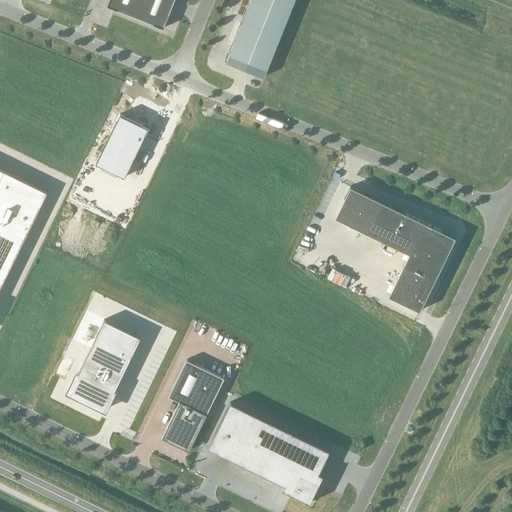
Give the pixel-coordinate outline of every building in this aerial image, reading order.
[(174,0),(108,0),(107,5),(163,28),(174,0)] [(250,0),(226,62),(263,76),(293,0),(250,0)] [(124,177),(148,127),(119,113),(95,162),(124,177)] [(202,127),(190,151),(212,161),(223,138),(202,127)] [(223,138),(212,161),(234,172),(245,148),(223,138)] [(190,151),(186,160),(208,170),(212,161),(190,151)] [(278,157),(261,194),(299,212),(316,176),(278,157)] [(186,160),(182,169),(203,179),(208,170),(186,160)] [(212,161),(208,170),(229,181),(234,172),(212,161)] [(0,287),(47,192),(0,168),(0,287)] [(182,169),(177,178),(199,188),(203,179),(182,169)] [(208,170),(203,179),(225,190),(229,181),(208,170)] [(177,178),(173,187),(195,197),(199,188),(177,178)] [(203,179),(199,188),(221,199),(225,190),(203,179)] [(367,232),(382,201),(350,186),(335,217),(367,232)] [(173,187),(169,196),(190,206),(195,197),(173,187)] [(199,188),(195,197),(216,208),(221,199),(199,188)] [(169,196),(164,205),(186,215),(190,206),(169,196)] [(195,197),(190,206),(212,217),(216,208),(195,197)] [(424,222),(382,201),(367,232),(409,253),(424,222)] [(164,205),(160,214),(182,224),(186,215),(164,205)] [(190,206),(186,215),(208,226),(212,217),(190,206)] [(160,214),(155,223),(177,233),(182,224),(160,214)] [(186,215),(182,224),(203,235),(208,226),(186,215)] [(434,280),(455,237),(424,222),(409,253),(403,265),(434,280)] [(155,223),(151,232),(173,242),(177,233),(155,223)] [(182,224),(177,233),(199,244),(203,235),(182,224)] [(151,232),(147,241),(169,251),(173,242),(151,232)] [(177,233),(173,242),(195,253),(199,244),(177,233)] [(147,241),(142,250),(164,260),(169,251),(147,241)] [(173,242),(169,251),(190,262),(195,253),(173,242)] [(45,250),(38,265),(74,283),(81,268),(45,250)] [(142,250),(138,259),(160,269),(164,260),(142,250)] [(169,251),(164,260),(186,271),(190,262),(169,251)] [(138,259),(134,268),(156,278),(160,269),(138,259)] [(164,260),(160,269),(182,280),(186,271),(164,260)] [(38,265),(31,279),(67,297),(74,283),(38,265)] [(419,310),(434,280),(403,265),(388,295),(419,310)] [(134,268),(129,277),(151,287),(156,278),(134,268)] [(160,269),(156,278),(177,289),(182,280),(160,269)] [(156,278),(151,287),(173,298),(177,289),(156,278)] [(31,279),(24,294),(60,311),(67,297),(31,279)] [(24,294),(17,308),(53,326),(60,311),(24,294)] [(17,308),(10,323),(46,340),(53,326),(17,308)] [(105,409),(140,337),(104,319),(77,373),(77,372),(68,391),(96,405),(105,409)] [(10,323),(0,342),(0,362),(28,376),(46,340),(10,323)] [(186,359),(168,396),(179,401),(161,437),(188,450),(224,378),(186,359)] [(318,473),(329,450),(230,401),(208,447),(284,484),(282,489),(309,502),(308,502),(309,503),(314,493),(313,492),(317,483),(318,484),(323,474),(322,474),(318,473)]
